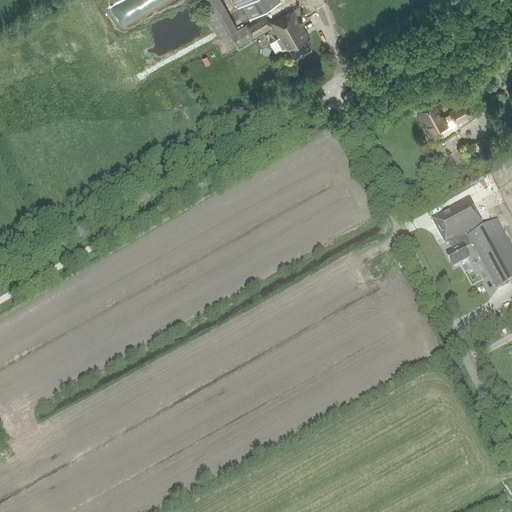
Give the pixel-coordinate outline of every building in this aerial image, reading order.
[(220,0),(197,0),(219,38),(237,28),(220,0)] [(233,0),(237,7),(242,4),(250,19),(280,2),(278,0),(233,0)] [(246,25),(230,33),(236,46),(272,27),(286,51),(288,49),(294,59),(311,49),(306,39),(308,38),(293,11),(270,24),(265,13),(246,24),(246,25)] [(455,123),(471,114),(465,103),(449,112),(450,114),(442,118),(434,103),(418,112),(426,127),(428,125),(432,133),(446,125),(445,123),(453,119),(455,123)] [(483,224),(469,197),(431,218),(446,245),(449,243),(454,253),(447,256),(454,268),(469,259),(463,247),(469,244),(464,235),(472,230),(473,232),(468,235),(497,289),(511,280),(511,247),(497,220),(479,230),(477,227),(483,224)]
